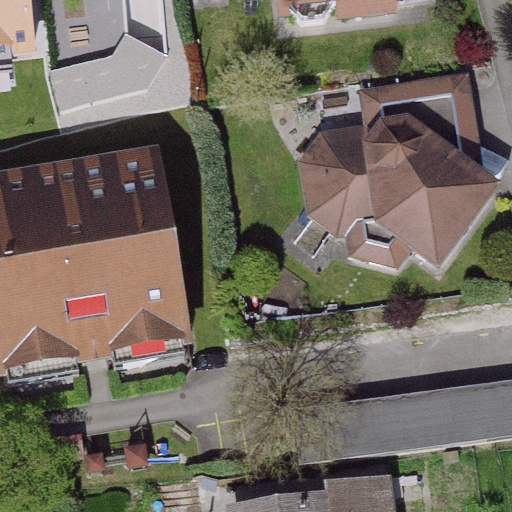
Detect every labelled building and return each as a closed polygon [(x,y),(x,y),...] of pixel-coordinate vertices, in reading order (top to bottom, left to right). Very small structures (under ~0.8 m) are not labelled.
[(0,0),(0,51),(32,48),(26,0),(0,0)] [(276,0),(278,14),(283,13),(297,31),(320,28),(330,8),(400,0),(276,0)] [(432,267),(484,198),(403,138),(323,151),(305,173),(311,218),(334,235),(379,228),(432,267)] [(0,376),(183,345),(153,172),(0,198),(0,376)] [(511,391),(288,421),(295,472),(511,442),(511,391)] [(379,511),(378,494),(327,501),(328,511),(323,511),(379,511)]
